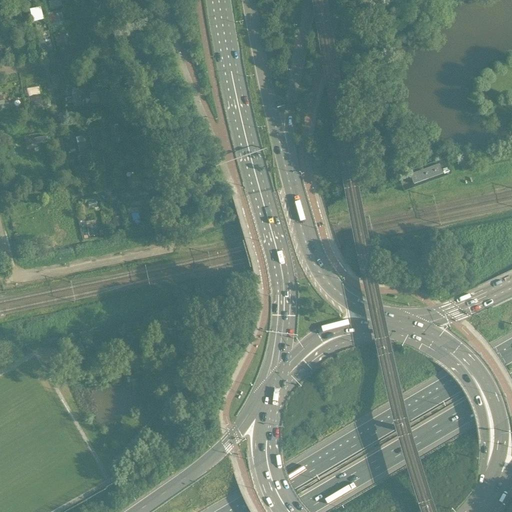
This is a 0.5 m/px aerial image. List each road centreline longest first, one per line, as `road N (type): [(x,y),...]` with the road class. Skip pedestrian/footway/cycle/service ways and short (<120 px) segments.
road 1 (primary): [(213,0),(280,287),(280,375)]
road 2 (motorway): [(511,350),(229,511)]
road 3 (motorway): [(295,511),(511,385)]
road 4 (unclassified): [(183,244),(24,278),(8,272),(0,234)]
road 5 (primary): [(290,186),(252,66),(241,0)]
road 6 (primary): [(495,485),(495,435),(483,391),(466,365),(416,326)]
road 7 (primary): [(290,186),(290,108),(310,0)]
road 8 (motorway): [(263,398),(218,450),(136,511)]
road 9 (primary): [(375,321),(314,259),(290,186)]
